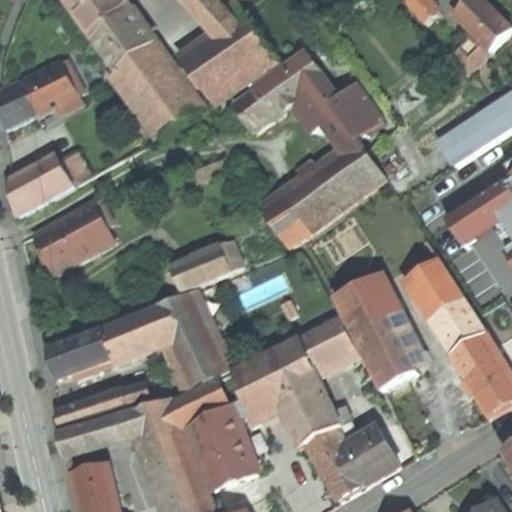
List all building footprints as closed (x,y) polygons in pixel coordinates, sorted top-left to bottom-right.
[(77,0),(69,6),(95,43),(132,17),(119,0),(77,0)] [(228,11),(217,0),(185,0),(224,39),(242,27),(228,11)] [(254,0),(241,0),(239,2),(246,12),(257,5),(254,0)] [(406,0),(430,28),(442,19),(426,0),(406,0)] [(454,53),(469,71),(511,34),(511,26),(489,0),(477,0),(460,15),(476,34),(454,53)] [(239,2),(228,11),(242,27),(252,20),(246,12),(239,2)] [(95,44),(119,78),(156,51),(132,17),(95,43),(95,44)] [(280,62),(252,20),(242,27),(224,39),(206,52),(186,65),(216,105),(280,62)] [(183,67),(186,65),(206,52),(185,30),(166,44),(183,67)] [(162,47),(156,51),(119,78),(167,142),(212,115),(162,47)] [(308,98),(328,126),(351,110),(312,55),(289,71),(308,98)] [(7,115),(9,134),(89,95),(72,64),(4,97),(7,115)] [(255,135),(308,98),(289,71),(237,108),(247,123),(255,135)] [(456,165),(459,169),(511,134),(511,101),(444,146),(448,153),(454,149),(462,161),(456,165)] [(328,126),(348,155),(363,144),(371,139),(364,129),(351,110),(328,126)] [(371,124),(364,129),(371,139),(378,134),(371,124)] [(281,202),(309,241),(391,184),(363,144),(348,155),(281,202)] [(448,153),(456,165),(462,161),(454,149),(448,153)] [(15,183),(22,223),(79,191),(61,158),(15,183)] [(511,174),(478,197),(495,223),(507,216),(511,223),(511,174)] [(497,223),(511,245),(511,246),(510,247),(511,249),(511,223),(507,216),(495,223),(478,197),(462,208),(451,216),(451,217),(453,216),(469,241),(468,242),(469,243),(471,241),(470,240),(479,234),(480,235),(497,223)] [(293,253),(309,241),(281,202),(265,213),(293,253)] [(106,204),(98,208),(110,231),(118,227),(106,204)] [(49,261),(58,278),(118,245),(110,231),(98,208),(38,240),(49,261)] [(432,244),(428,247),(432,255),(413,265),(467,353),(491,339),(432,244)] [(238,246),(227,252),(236,275),(249,270),(238,246)] [(187,297),(236,275),(227,252),(177,273),(187,297)] [(338,302),(385,393),(422,374),(376,285),(342,304),(340,301),(338,302)] [(200,295),(152,314),(166,345),(190,396),(237,373),(200,295)] [(119,365),(166,345),(152,314),(106,332),(119,365)] [(361,354),(343,320),(305,339),(321,374),(361,354)] [(60,385),(119,365),(106,332),(52,353),(56,367),(60,385)] [(305,452),(311,450),(341,432),(342,433),(348,430),(321,374),(305,339),(237,373),(249,403),(239,408),(252,435),(259,432),(287,416),(305,452)] [(511,373),(491,339),(467,353),(456,360),(495,423),(511,412),(511,373)] [(366,363),(351,371),(364,399),(380,392),(366,363)] [(191,398),(131,418),(138,437),(166,511),(222,511),(190,428),(236,407),(226,380),(191,398)] [(129,397),(133,413),(157,406),(153,390),(129,397)] [(64,433),(133,413),(129,397),(127,392),(97,401),(98,404),(60,415),(64,433)] [(239,408),(193,430),(218,494),(268,475),(252,435),(239,408)] [(71,458),(138,437),(131,418),(130,416),(65,436),(71,458)] [(348,430),(342,433),(374,489),(405,471),(382,431),(364,441),(355,426),(348,430)] [(341,432),(311,450),(344,506),(359,498),(374,489),(342,433),(341,432)] [(124,511),(114,468),(77,477),(85,511),(124,511)]
